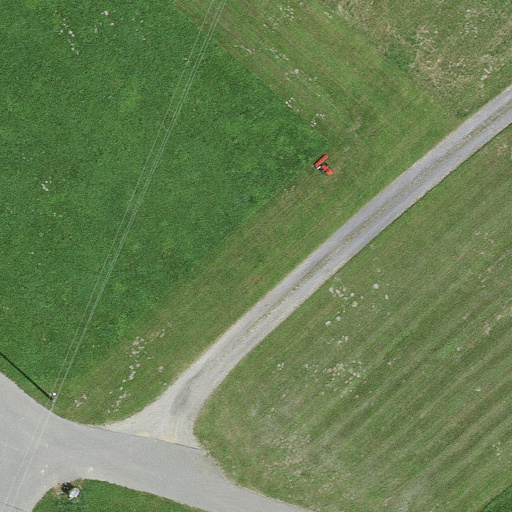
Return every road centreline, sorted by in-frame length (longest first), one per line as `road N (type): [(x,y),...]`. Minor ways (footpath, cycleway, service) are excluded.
road 1 (track): [(145,473),(229,349),(511,102)]
road 2 (track): [(0,397),(40,430),(261,511)]
